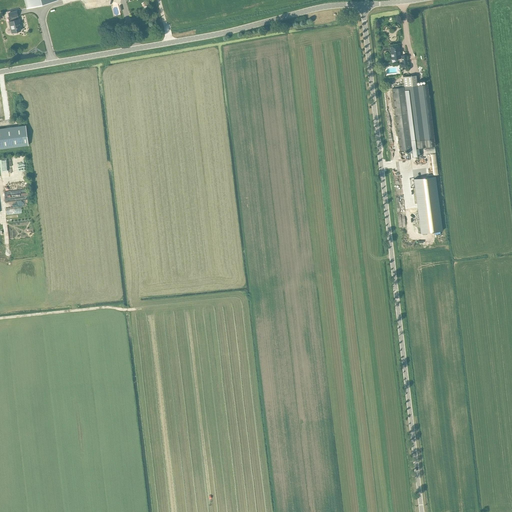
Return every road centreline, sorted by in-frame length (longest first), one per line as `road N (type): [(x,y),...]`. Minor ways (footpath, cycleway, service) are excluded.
road 1 (unclassified): [(421,511),(363,6)]
road 2 (unclassified): [(0,77),(327,5),(363,6)]
